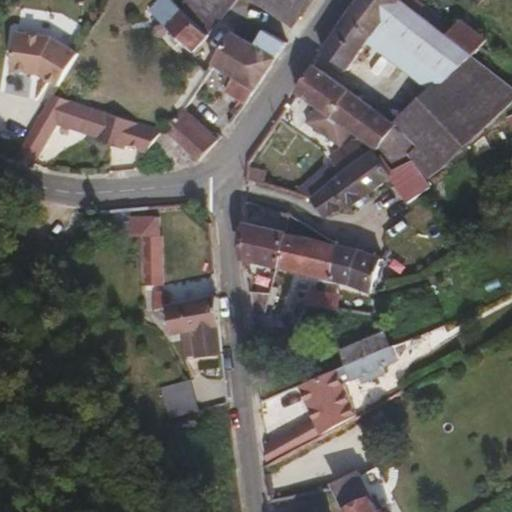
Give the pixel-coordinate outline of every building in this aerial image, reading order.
[(182,3),(179,0),(159,0),(154,6),(166,20),(182,3)] [(210,30),(234,3),(230,0),(190,0),(185,4),(210,30)] [(286,0),(303,11),(310,0),(286,0)] [(379,20),(394,0),(356,0),(356,1),(325,46),(348,63),(379,20)] [(448,32),(418,9),(407,0),(394,0),(379,20),(416,47),(417,45),(436,59),(456,39),(448,32)] [(407,0),(418,9),(425,0),(407,0)] [(210,30),(185,4),(182,3),(166,20),(193,47),(207,33),(210,30)] [(486,35),(467,19),(461,15),(448,32),(456,39),(473,52),(474,49),(486,35)] [(246,98),(283,45),(288,37),(266,24),(256,40),(232,28),(212,57),(227,66),(222,75),(229,80),(226,85),(246,98)] [(0,68),(10,75),(27,49),(6,36),(0,45),(0,68)] [(452,72),(473,52),(456,39),(436,59),(452,72)] [(435,167),(511,103),(511,82),(473,52),(452,72),(399,121),(402,124),(424,143),(416,154),(428,173),(435,167)] [(350,84),(316,59),(298,86),(320,101),(333,110),(350,84)] [(399,121),(350,84),(333,110),(353,125),(380,144),(398,163),(416,154),(424,143),(402,124),(399,121)] [(35,157),(69,102),(54,93),(19,151),(35,157)] [(116,140),(126,109),(93,99),(85,125),(97,129),(96,135),(116,140)] [(218,134),(184,101),(168,122),(167,123),(200,155),(218,134)] [(353,125),(333,110),(320,101),(310,115),(343,138),(353,125)] [(134,146),(144,115),(126,109),(116,140),(134,146)] [(148,150),(167,123),(168,122),(144,115),(134,146),(148,150)] [(344,169),(370,150),(357,135),(332,151),(343,167),(344,169)] [(348,205),(391,173),(394,176),(397,174),(412,196),(426,184),(412,163),(396,172),(377,146),(370,150),(344,169),(340,172),(319,189),(315,192),(330,212),(345,201),(348,205)] [(319,189),(340,172),(336,168),(316,184),(319,189)] [(171,235),(170,218),(141,218),(141,235),(153,235),(171,235)] [(283,261),(287,227),(247,218),(245,254),(247,252),(283,261)] [(336,275),(341,240),(287,227),(283,261),(318,269),(336,275)] [(153,282),(153,235),(141,235),(141,282),(153,282)] [(377,288),(384,253),(365,245),(348,242),(341,239),(341,240),(336,275),(351,278),(377,288)] [(268,308),(274,286),(253,285),(255,309),(268,308)] [(347,305),(349,293),(318,287),(316,300),(347,305)] [(220,318),(219,289),(217,288),(166,299),(172,328),(193,324),(220,318)] [(300,324),(307,312),(287,311),(287,323),(300,324)] [(222,346),(220,318),(193,324),(198,351),(222,346)] [(300,343),(300,324),(287,323),(256,324),(258,343),(300,343)] [(349,359),(393,340),(388,326),(344,345),(348,352),(349,359)] [(363,369),(386,360),(399,354),(397,348),(393,340),(349,359),(302,379),(303,380),(316,411),(267,440),(269,459),(361,408),(350,387),(345,375),(352,371),(356,373),(363,369)] [(367,377),(389,367),(386,360),(363,369),(367,377)] [(202,405),(192,375),(165,384),(176,415),(202,405)] [(392,511),(388,504),(382,508),(373,492),(368,495),(353,468),(348,472),(334,477),(352,511),(392,511)]
